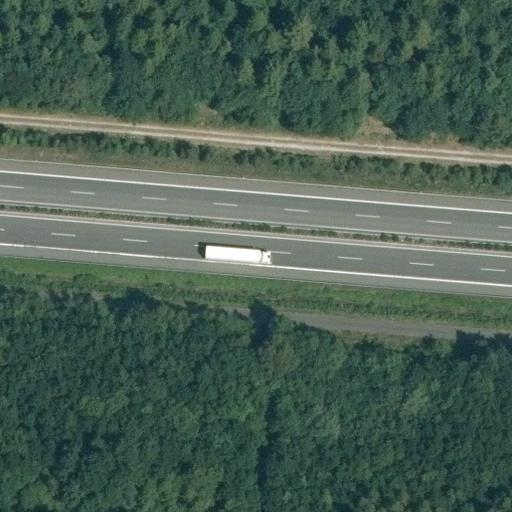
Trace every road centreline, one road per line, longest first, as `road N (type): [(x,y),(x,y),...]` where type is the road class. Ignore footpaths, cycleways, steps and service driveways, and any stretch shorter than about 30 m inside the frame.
road 1 (trunk): [(511,229),(0,186)]
road 2 (trunk): [(0,231),(511,273)]
road 3 (track): [(0,117),(511,159)]
